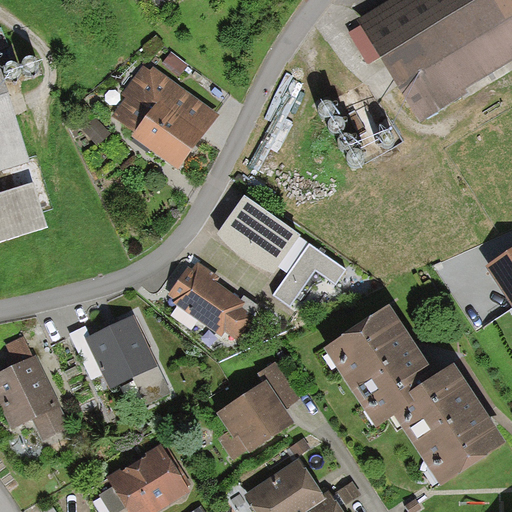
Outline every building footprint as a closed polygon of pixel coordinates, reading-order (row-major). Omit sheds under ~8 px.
[(511,61),(511,3),(510,0),(409,0),(362,28),(415,118),(511,61)] [(160,65),(181,83),(191,71),(171,53),(160,65)] [(135,136),(133,139),(178,171),(220,116),(153,68),(150,73),(142,67),(106,116),(135,136)] [(0,172),(29,163),(0,71),(0,172)] [(289,122),(297,97),(281,92),(273,117),(289,122)] [(289,158),(280,130),(273,133),(271,127),(251,134),(266,177),(287,170),(283,160),(289,158)] [(0,197),(0,244),(47,230),(34,187),(0,197)] [(244,198),(220,235),(235,255),(248,264),(271,274),(298,235),(244,198)] [(308,247),(274,295),(291,308),(316,273),(335,285),(346,273),(308,247)] [(511,297),(511,256),(493,269),(511,297)] [(189,266),(168,296),(177,302),(175,305),(222,339),(226,332),(237,339),(252,318),(239,309),(243,304),(216,284),(220,279),(199,263),(194,270),(189,266)] [(439,489),(502,446),(453,373),(437,383),(389,313),(325,356),(375,430),(391,418),(439,489)] [(101,372),(110,392),(133,381),(144,405),(170,393),(134,318),(90,338),(85,327),(70,334),(90,377),(101,372)] [(0,410),(7,425),(27,414),(39,437),(60,426),(51,409),(47,411),(21,363),(0,374),(0,410)] [(241,453),(287,423),(279,411),(293,401),(271,367),(255,378),(260,384),(215,414),(241,453)] [(298,441),(288,449),(299,465),(310,458),(298,441)] [(126,511),(141,511),(184,487),(160,447),(106,480),(110,487),(94,497),(102,511),(109,511),(122,504),(126,511)] [(290,464),(239,498),(248,511),(299,511),(315,502),(290,464)] [(355,495),(347,484),(331,494),(338,506),(355,495)] [(335,511),(325,496),(301,511),(335,511)]
